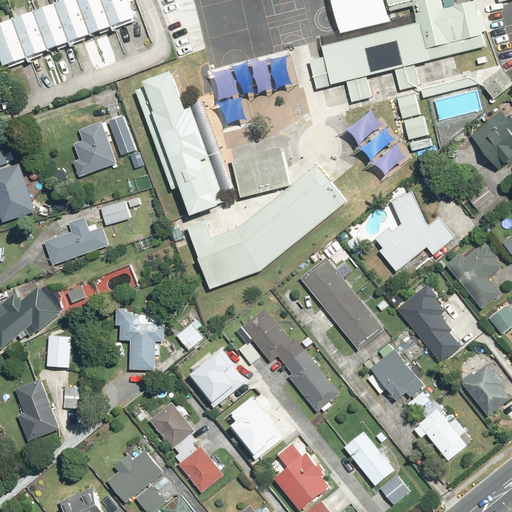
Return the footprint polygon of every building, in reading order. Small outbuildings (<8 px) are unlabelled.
[(83,0),(75,0),(62,6),(77,43),(97,36),(83,0)] [(105,0),(83,0),(97,36),(116,29),(105,0)] [(134,0),(105,0),(116,29),(142,20),(134,0)] [(416,0),(421,17),(328,41),(338,83),(485,45),(474,2),(446,9),(444,0),(391,0),(393,5),(411,0),(416,0)] [(62,6),(41,14),(55,51),(77,43),(62,6)] [(41,14),(20,22),(34,59),(55,51),(41,14)] [(0,28),(0,40),(11,69),(34,59),(20,22),(0,28)] [(144,84),(162,75),(158,67),(140,75),(144,84)] [(511,78),(504,69),(487,85),(501,100),(511,90),(511,78)] [(184,73),(150,85),(193,212),(228,200),(184,73)] [(134,99),(127,81),(118,84),(125,102),(134,99)] [(511,123),(504,113),(475,137),(500,168),(511,159),(511,123)] [(433,134),(428,115),(406,120),(411,140),(433,134)] [(127,117),(113,122),(126,157),(139,152),(127,117)] [(83,177),(121,165),(111,133),(113,133),(109,121),(85,128),(89,140),(77,144),(82,159),(78,161),(83,177)] [(3,140),(0,140),(0,168),(12,164),(3,140)] [(283,145),(239,156),(249,196),(293,184),(283,145)] [(23,164),(0,171),(0,208),(5,224),(38,214),(23,164)] [(322,166),(243,231),(193,229),(215,290),(273,267),(352,202),(322,166)] [(500,197),(491,186),(472,200),(481,212),(500,197)] [(393,228),(380,239),(387,248),(384,251),(401,271),(430,248),(436,255),(458,237),(441,218),(432,226),(428,221),(416,193),(396,201),(406,223),(396,232),(393,228)] [(128,201),(104,208),(110,227),(133,220),(128,201)] [(56,267),(111,246),(104,227),(100,228),(99,226),(91,229),(88,218),(73,224),(76,233),(47,244),(56,267)] [(163,233),(137,241),(140,251),(166,242),(163,233)] [(358,239),(350,245),(360,257),(367,250),(358,239)] [(465,254),(451,266),(485,309),(505,293),(493,279),(507,268),(500,259),(501,258),(490,244),(470,260),(465,254)] [(389,330),(329,257),(303,278),(363,351),(389,330)] [(465,347),(453,333),(456,331),(444,316),(448,312),(438,300),(441,297),(430,284),(420,293),(399,310),(445,364),(465,347)] [(0,352),(5,351),(9,346),(36,323),(43,332),(67,312),(45,286),(28,301),(21,293),(6,306),(2,302),(0,304),(0,352)] [(84,287),(70,292),(75,305),(89,300),(84,287)] [(511,307),(511,305),(493,319),(506,335),(511,330),(511,307)] [(124,340),(134,341),(133,370),(158,371),(159,344),(168,344),(169,325),(159,325),(159,316),(135,315),(135,309),(120,309),(119,327),(125,327),(124,340)] [(270,309),(241,331),(250,343),(242,349),(254,365),(265,357),(255,344),(257,342),(273,364),(281,358),(294,374),(291,377),(319,414),(325,410),(327,412),(336,406),(333,402),(343,394),(298,337),(294,340),(270,309)] [(179,336),(191,352),(208,339),(196,324),(179,336)] [(76,337),(53,336),(51,367),(74,368),(76,337)] [(427,385),(399,350),(391,342),(380,351),(388,360),(376,369),(378,372),(370,379),(383,395),(392,388),(404,403),(427,385)] [(249,380),(223,350),(194,375),(219,405),(249,380)] [(472,358),(456,370),(491,416),(511,400),(511,390),(492,364),(482,371),(472,358)] [(18,402),(23,415),(32,443),(64,432),(46,380),(20,389),(24,400),(18,402)] [(156,385),(149,392),(157,401),(164,395),(156,385)] [(433,400),(426,392),(411,404),(418,412),(433,400)] [(257,455),(284,435),(253,395),(229,413),(236,422),(234,424),(257,455)] [(429,419),(422,425),(417,429),(425,440),(431,435),(452,461),(474,444),(438,401),(423,413),(429,419)] [(196,430),(174,404),(153,422),(175,447),(196,430)] [(154,428),(147,419),(150,417),(141,407),(134,413),(143,424),(141,425),(147,433),(154,428)] [(368,432),(348,448),(379,487),(399,472),(389,460),(397,453),(390,443),(382,449),(368,432)] [(164,471),(147,452),(138,442),(126,453),(129,456),(117,467),(121,472),(111,481),(130,502),(164,471)] [(311,454),(308,457),(297,443),(281,455),(292,469),(279,478),(304,511),(336,487),(311,454)] [(226,475),(202,448),(182,467),(206,493),(226,475)] [(401,477),(384,490),(397,507),(414,493),(401,477)] [(150,511),(163,511),(161,509),(169,503),(154,485),(139,498),(150,511)] [(108,511),(98,488),(64,502),(68,511),(108,511)] [(195,511),(183,496),(166,509),(168,511),(195,511)] [(333,511),(325,501),(310,511),(333,511)]
